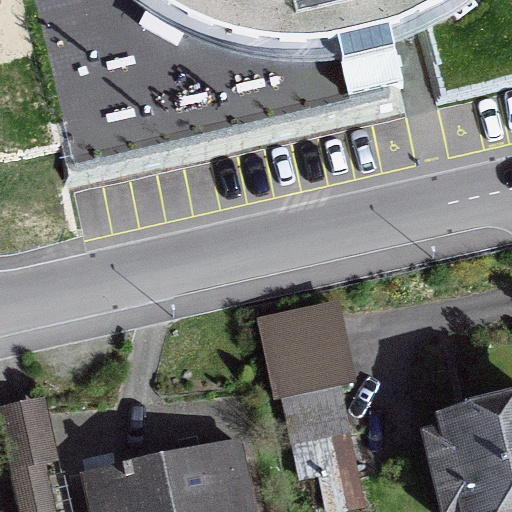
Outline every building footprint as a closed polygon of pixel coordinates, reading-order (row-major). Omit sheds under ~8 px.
[(123,0),(212,54),(373,55),(465,0),(123,0)] [(320,475),(327,511),(332,511),(363,506),(337,389),(285,400),(301,479),(320,475)] [(511,511),(511,410),(447,425),(449,432),(424,438),(441,511),(511,511)] [(251,511),(237,443),(85,476),(92,511),(251,511)] [(12,470),(21,511),(51,511),(41,464),(12,470)]
